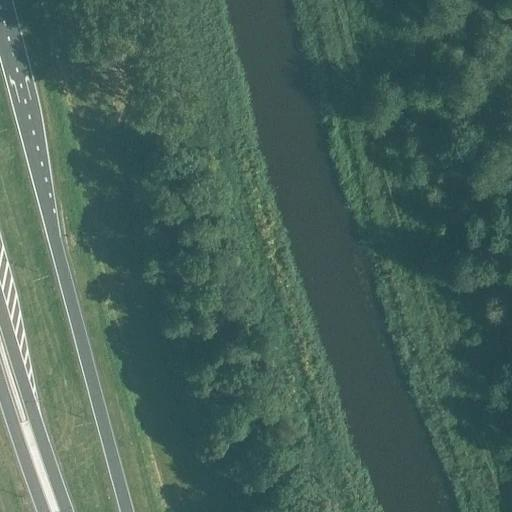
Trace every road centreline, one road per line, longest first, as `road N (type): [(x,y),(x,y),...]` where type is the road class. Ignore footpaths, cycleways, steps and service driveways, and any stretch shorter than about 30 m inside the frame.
road 1 (track): [(491,511),(407,281),(331,0)]
road 2 (trunk): [(124,511),(0,33)]
road 3 (trunk): [(0,307),(35,455)]
